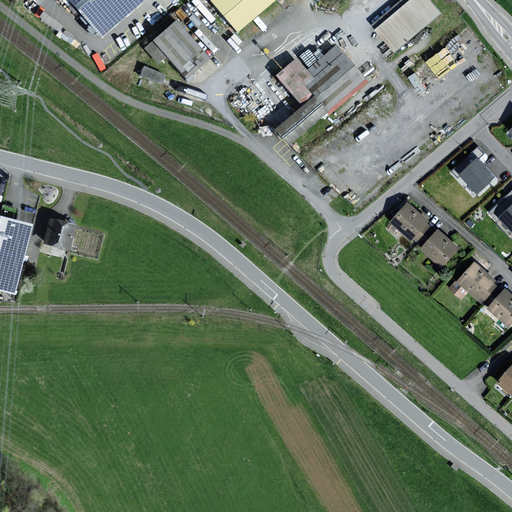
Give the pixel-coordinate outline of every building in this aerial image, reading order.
[(145,0),(68,0),(102,38),(145,0)] [(276,0),(212,0),(209,2),(237,34),(276,0)] [(443,15),(430,0),(411,0),(376,29),(392,48),(384,54),(389,60),(443,15)] [(209,59),(174,22),(144,50),(157,64),(164,58),(185,81),(209,59)] [(365,82),(335,47),(306,72),(295,59),(275,76),(302,108),(275,130),(288,147),(365,82)] [(419,88),(443,70),(432,56),(409,74),(419,88)] [(164,76),(143,68),(139,77),(160,85),(164,76)] [(320,164),(327,146),(314,141),(308,159),(320,164)] [(482,166),(476,159),(461,174),(478,192),(493,177),(482,166)] [(511,190),(489,212),(498,222),(500,220),(511,233),(511,190)] [(415,240),(418,243),(431,227),(428,224),(430,222),(408,203),(390,223),(412,243),(415,240)] [(29,225),(0,217),(0,291),(11,295),(29,225)] [(75,225),(48,219),(42,245),(69,251),(75,225)] [(438,230),(436,232),(431,227),(418,243),(423,247),(420,250),(442,268),(459,249),(438,230)] [(482,300),(485,302),(499,287),(495,284),(497,282),(475,263),(457,283),(480,302),(482,300)] [(511,295),(505,290),(503,292),(499,287),(485,302),(490,307),(488,309),(509,328),(511,325),(511,295)] [(511,367),(497,384),(511,396),(511,367)]
